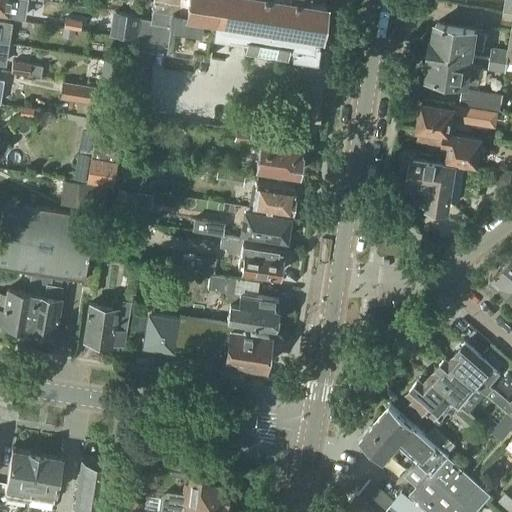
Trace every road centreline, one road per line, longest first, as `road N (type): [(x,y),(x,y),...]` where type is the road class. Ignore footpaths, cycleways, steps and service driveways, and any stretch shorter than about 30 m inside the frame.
road 1 (residential): [(314,438),(0,383)]
road 2 (residential): [(337,276),(381,0)]
road 3 (residential): [(314,438),(337,276)]
